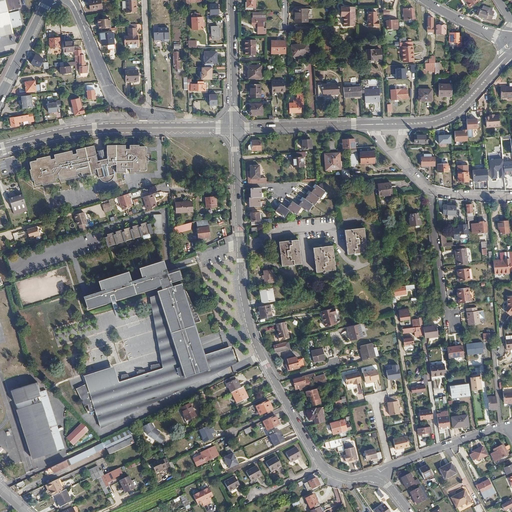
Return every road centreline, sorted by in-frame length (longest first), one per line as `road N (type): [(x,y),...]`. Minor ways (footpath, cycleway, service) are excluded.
road 1 (residential): [(320,464),(247,312),(235,129)]
road 2 (residential): [(68,0),(111,89),(145,113),(149,128)]
road 3 (tertiary): [(149,128),(68,132),(4,148)]
road 4 (residential): [(376,476),(508,428)]
road 5 (tertiary): [(375,124),(235,129)]
road 6 (residential): [(428,189),(454,322)]
road 7 (residential): [(235,129),(232,0)]
road 8 (tertiary): [(504,58),(459,110),(404,124)]
